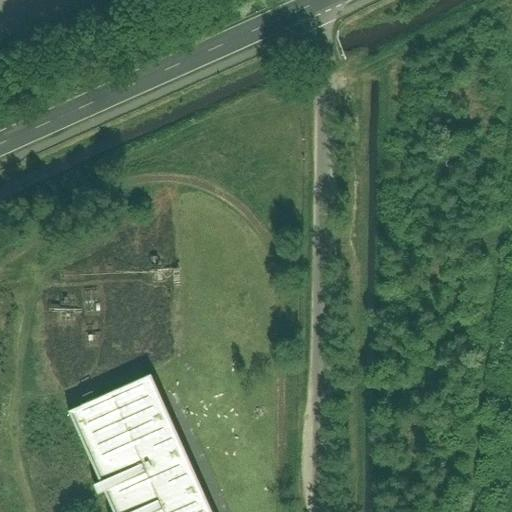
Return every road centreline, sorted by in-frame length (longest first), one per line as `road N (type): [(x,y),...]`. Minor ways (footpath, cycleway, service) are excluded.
road 1 (track): [(19,286),(106,228),(177,147),(389,60),(508,0)]
road 2 (residential): [(319,511),(325,74)]
road 3 (tertiary): [(0,145),(307,8)]
